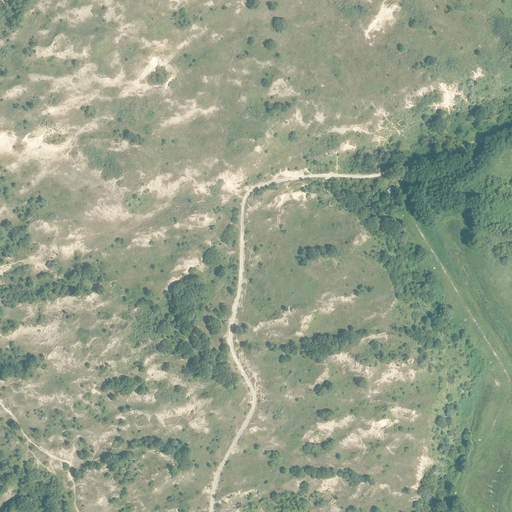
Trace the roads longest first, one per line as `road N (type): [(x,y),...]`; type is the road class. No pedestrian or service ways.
road 1 (track): [(210,511),(216,477),(254,396),(230,331),(244,199),(261,184),(399,168)]
road 2 (track): [(469,511),(465,491),(509,380),(409,211),(399,168)]
road 3 (track): [(511,127),(399,168)]
